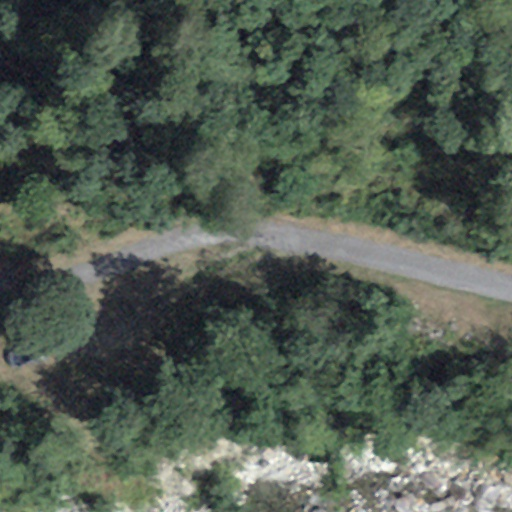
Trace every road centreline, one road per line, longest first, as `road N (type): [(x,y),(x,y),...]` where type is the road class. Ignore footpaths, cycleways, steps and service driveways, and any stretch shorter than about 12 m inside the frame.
road 1 (unclassified): [(0,284),(48,281),(230,233),(318,241),(511,290)]
road 2 (track): [(96,337),(208,273),(318,241)]
